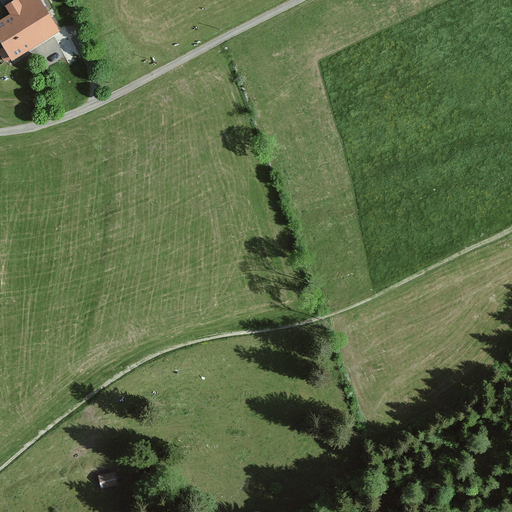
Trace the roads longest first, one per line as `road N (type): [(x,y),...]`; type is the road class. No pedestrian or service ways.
road 1 (track): [(511,226),(343,308),(163,348),(70,408),(0,468)]
road 2 (unclassified): [(0,130),(82,109),(297,0)]
